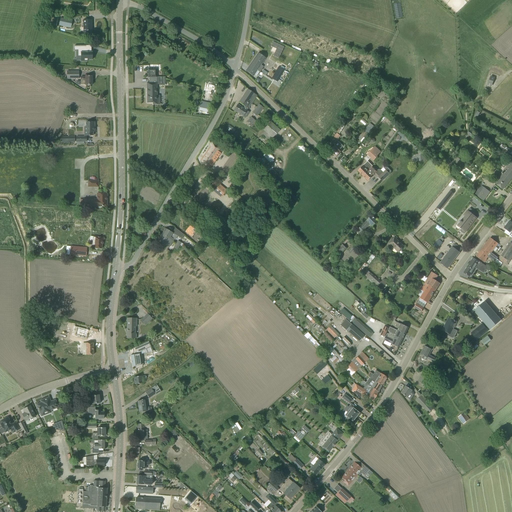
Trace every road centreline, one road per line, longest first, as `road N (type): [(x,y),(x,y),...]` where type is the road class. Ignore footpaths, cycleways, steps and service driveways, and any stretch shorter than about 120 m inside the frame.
road 1 (unclassified): [(455,281),(234,67)]
road 2 (unclassified): [(294,511),(388,394),(455,281)]
road 3 (tertiary): [(115,268),(120,0)]
road 4 (unclassified): [(115,268),(132,262),(168,204),(234,67)]
road 5 (unclassified): [(234,67),(123,0)]
